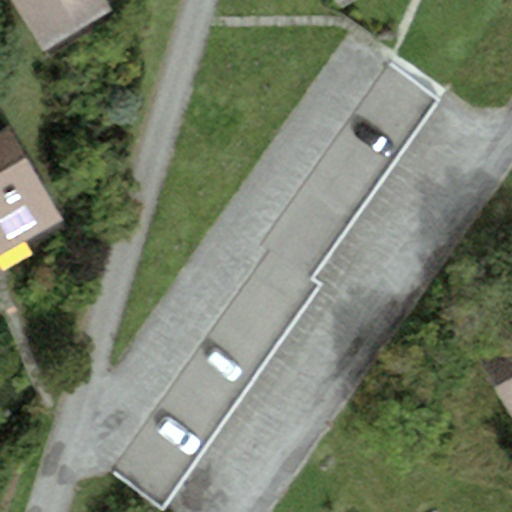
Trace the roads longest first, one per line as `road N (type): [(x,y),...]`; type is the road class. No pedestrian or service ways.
road 1 (residential): [(39,511),(194,0)]
road 2 (residential): [(511,142),(252,511)]
